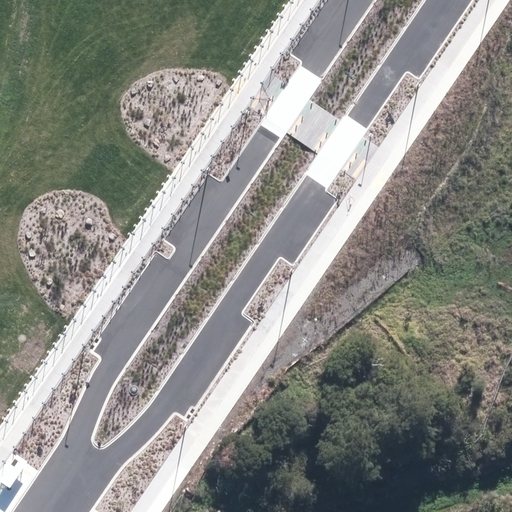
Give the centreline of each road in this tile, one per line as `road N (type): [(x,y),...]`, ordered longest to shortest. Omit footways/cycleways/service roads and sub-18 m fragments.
road 1 (tertiary): [(444,0),(157,412),(123,448),(81,469)]
road 2 (tertiary): [(81,469),(103,368),(356,0)]
